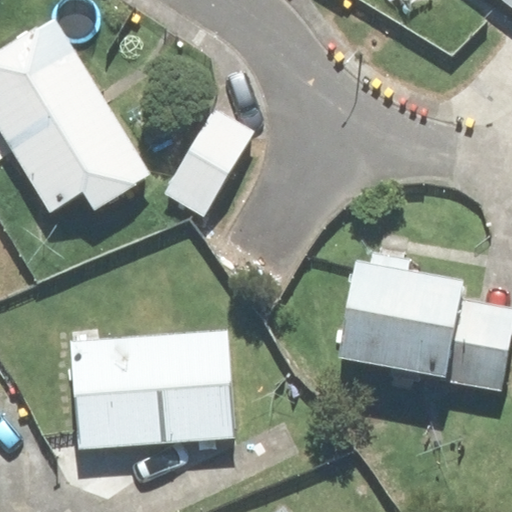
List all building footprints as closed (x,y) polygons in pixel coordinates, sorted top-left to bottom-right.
[(511,0),(490,0),(511,17),(511,0)] [(54,22),(0,53),(0,142),(45,218),(76,200),(87,218),(149,181),(54,22)] [(251,137),(211,115),(165,204),(205,225),(251,137)] [(346,274),(330,366),(496,394),(509,315),(460,307),(463,293),(346,274)] [(67,351),(75,456),(231,444),(224,340),(67,351)]
